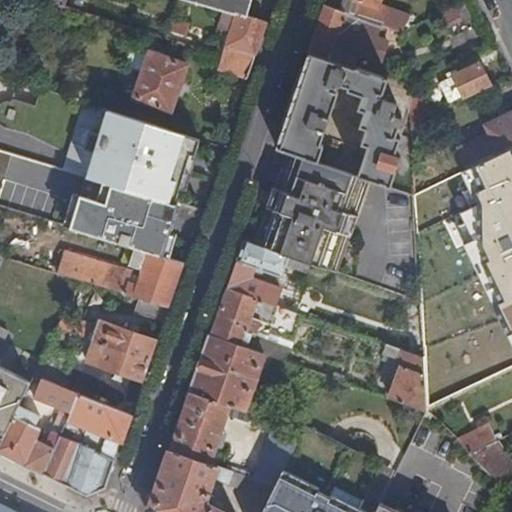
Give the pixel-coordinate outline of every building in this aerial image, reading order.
[(182,0),(225,12),(245,18),(246,11),(209,0),(182,0)] [(249,0),(209,0),(246,11),(249,0)] [(402,35),(405,34),(410,20),(378,9),(381,0),(352,0),(357,2),(351,18),(380,27),(388,30),(402,35)] [(482,22),(471,0),(470,0),(462,5),(473,26),(482,22)] [(351,18),(322,7),(307,52),(365,73),(368,63),(382,66),(388,46),(384,44),(375,41),(380,27),(351,18)] [(101,19),(67,8),(62,22),(97,33),(101,19)] [(445,31),(461,23),(454,8),(438,17),(445,31)] [(253,68),(268,25),(245,18),(225,12),(219,31),(223,33),(222,39),(228,41),(223,58),(225,59),(253,68)] [(186,38),(189,27),(172,21),(168,32),(186,38)] [(375,41),(384,44),(388,30),(380,27),(375,41)] [(365,73),(307,52),(273,149),(290,155),(319,165),(325,149),(319,147),(340,85),(347,88),(346,92),(359,96),(354,108),(361,111),(357,125),(365,128),(358,147),(367,150),(358,178),(390,189),(400,161),(393,158),(400,139),(393,137),(400,117),(392,115),(395,104),(381,100),(386,80),(365,73)] [(173,112),(188,65),(153,54),(136,101),(173,112)] [(249,82),(253,68),(225,59),(221,72),(249,82)] [(491,87),(480,65),(452,79),(437,86),(447,107),(462,101),(491,87)] [(431,115),(425,96),(424,95),(420,83),(410,88),(412,123),(431,115)] [(85,178),(89,179),(176,207),(192,157),(197,158),(202,142),(108,110),(85,178)] [(412,123),(413,144),(449,127),(440,110),(431,115),(412,123)] [(497,158),(511,150),(511,114),(483,129),(497,158)] [(507,186),(511,183),(511,150),(497,158),(479,167),(489,190),(505,181),(507,186)] [(319,165),(290,155),(278,192),(270,189),(263,210),(271,213),(260,248),(288,261),(326,274),(338,239),(345,241),(353,218),(345,215),(358,178),(319,165)] [(490,194),(489,190),(479,167),(449,181),(456,197),(468,191),(474,201),(490,194)] [(176,207),(89,179),(81,206),(77,204),(69,229),(138,252),(164,260),(179,208),(176,207)] [(260,248),(241,241),(224,288),(277,307),(283,291),(253,281),(256,271),(282,280),(288,261),(260,248)] [(171,308),(186,266),(164,260),(138,252),(135,262),(145,265),(140,287),(130,284),(133,274),(66,255),(60,276),(80,282),(140,300),(171,308)] [(489,274),(478,279),(488,307),(500,301),(489,274)] [(475,390),(501,377),(492,345),(482,311),(488,307),(478,279),(446,295),(462,356),(475,390)] [(277,307),(224,288),(208,334),(246,347),(250,335),(254,337),(259,323),(293,335),(300,315),(277,307)] [(475,390),(462,356),(446,295),(423,308),(425,360),(428,412),(431,412),(475,390)] [(166,324),(171,308),(140,300),(136,314),(166,324)] [(411,355),(425,360),(423,308),(410,304),(411,355)] [(153,363),(160,341),(112,325),(110,330),(97,326),(96,329),(63,318),(57,330),(92,342),(153,363)] [(264,355),(205,335),(179,394),(231,410),(263,420),(268,408),(249,401),(264,355)] [(501,377),(511,371),(511,338),(492,345),(501,377)] [(146,382),(153,363),(92,342),(86,362),(146,382)] [(392,400),(428,412),(425,360),(411,355),(385,345),(382,357),(397,362),(395,367),(403,369),(392,400)] [(73,361),(47,351),(42,362),(69,373),(73,361)] [(69,373),(42,362),(33,378),(43,382),(62,389),(69,373)] [(0,448),(18,411),(31,383),(0,367),(0,448)] [(71,415),(78,395),(62,389),(43,382),(35,401),(71,415)] [(231,410),(179,394),(163,449),(161,454),(213,469),(231,410)] [(110,489),(135,416),(78,395),(71,415),(70,417),(113,434),(106,456),(99,454),(101,447),(97,446),(98,443),(85,438),(81,446),(62,439),(56,454),(47,478),(89,499),(110,489)] [(0,448),(0,454),(47,478),(56,454),(45,449),(36,445),(41,433),(35,430),(39,421),(18,411),(0,448)] [(278,411),(252,478),(272,485),(305,426),(278,411)] [(45,449),(56,454),(62,439),(66,428),(56,423),(45,449)] [(462,447),(470,456),(496,444),(488,427),(456,442),(462,447)] [(505,485),(511,479),(511,459),(500,443),(496,444),(470,456),(500,486),(505,485)] [(213,469),(161,454),(138,511),(214,511),(205,507),(210,486),(213,469)] [(356,511),(278,474),(258,511),(356,511)]
